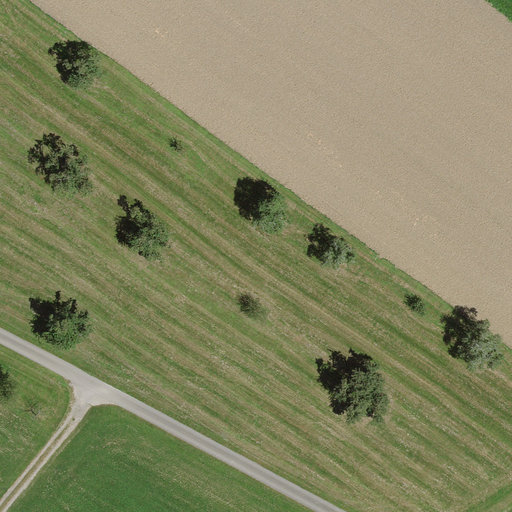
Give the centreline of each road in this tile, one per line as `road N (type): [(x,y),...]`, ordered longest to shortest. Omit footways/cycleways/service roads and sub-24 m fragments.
road 1 (residential): [(0,338),(325,511)]
road 2 (track): [(0,506),(92,387)]
